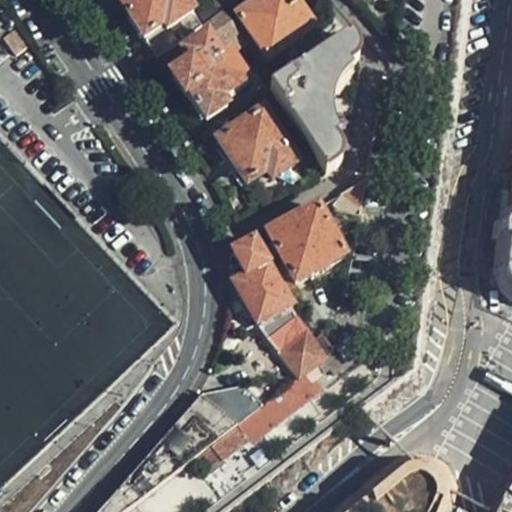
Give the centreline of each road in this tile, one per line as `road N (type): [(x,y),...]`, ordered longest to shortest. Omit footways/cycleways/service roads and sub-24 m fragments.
road 1 (unclassified): [(510,0),(466,334),(449,389),(431,413)]
road 2 (unclassified): [(194,238),(206,284),(195,361),(75,511)]
road 3 (unclassified): [(39,0),(143,148),(194,238)]
road 4 (residential): [(194,238),(230,233),(354,166),(374,71)]
